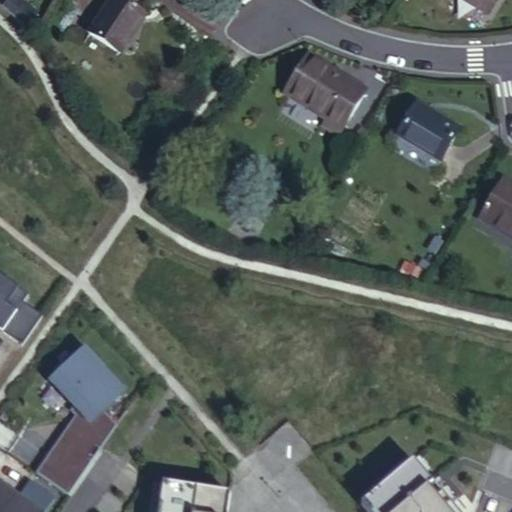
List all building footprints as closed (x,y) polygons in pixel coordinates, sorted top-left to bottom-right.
[(23,0),(12,0),(4,9),(24,27),(37,12),(23,0)] [(122,0),(111,0),(88,37),(120,57),(147,16),(122,0)] [(460,0),(485,14),(493,0),(460,0)] [(349,86),(352,81),(308,55),(282,95),(325,121),(321,126),(339,138),(365,95),(349,86)] [(368,92),(352,81),(349,86),(365,95),(368,92)] [(418,104),(397,138),(440,163),(461,131),(418,104)] [(511,186),(503,181),(478,221),(511,240),(511,186)] [(0,323),(6,327),(3,332),(23,346),(43,317),(24,303),(29,296),(0,275),(0,323)] [(85,348),(52,380),(81,410),(84,413),(73,429),(102,449),(116,428),(103,419),(104,417),(127,392),(85,348)] [(37,474),(41,476),(63,444),(92,463),(102,449),(73,429),(84,413),(81,410),(37,474)] [(63,444),(41,476),(69,496),(92,463),(63,444)] [(414,461),(362,505),(367,511),(449,511),(448,510),(452,506),(460,499),(441,477),(434,483),(428,488),(420,478),(425,473),(414,461)] [(428,488),(434,483),(425,473),(420,478),(428,488)] [(0,480),(0,511),(45,511),(55,499),(30,481),(21,495),(0,480)] [(228,511),(231,495),(164,484),(159,511),(228,511)]
